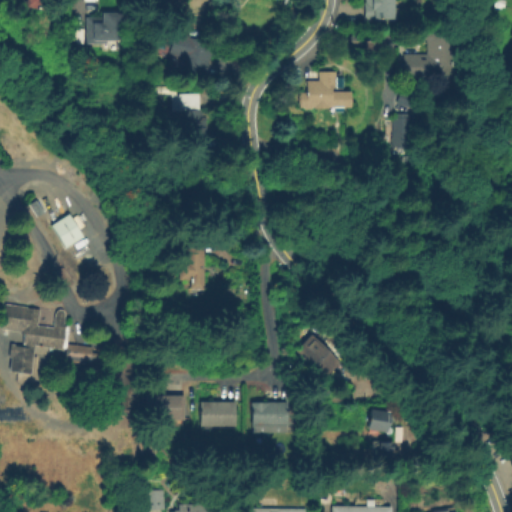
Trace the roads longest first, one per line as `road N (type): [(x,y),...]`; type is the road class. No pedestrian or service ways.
road 1 (residential): [(326,0),(306,42),(259,81),(249,100),(260,215),(284,252),(452,416)]
road 2 (residential): [(265,225),(264,372),(125,374)]
